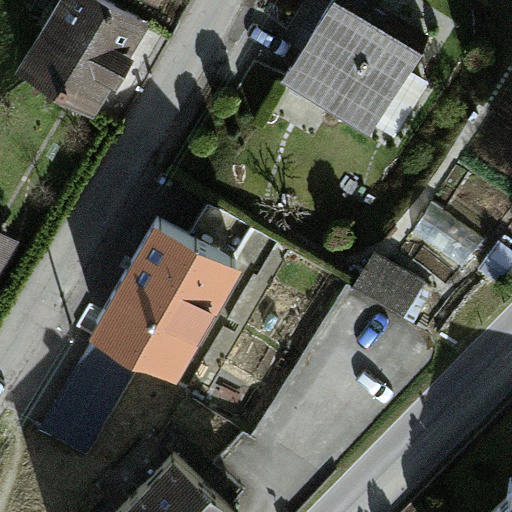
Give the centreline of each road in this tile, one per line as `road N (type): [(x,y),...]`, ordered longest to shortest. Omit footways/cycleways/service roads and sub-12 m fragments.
road 1 (residential): [(0,369),(172,95),(222,0)]
road 2 (tertiary): [(356,511),(511,353)]
